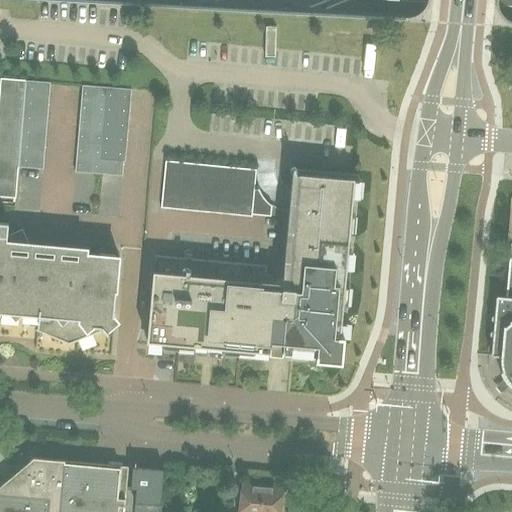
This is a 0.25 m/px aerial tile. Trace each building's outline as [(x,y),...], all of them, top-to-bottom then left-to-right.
[(0,92),(25,94),(26,81),(0,79),(0,92)] [(25,95),(50,97),(51,82),(26,81),(25,94),(25,95)] [(80,100),(105,102),(106,88),(82,86),(80,100)] [(131,90),(106,88),(105,102),(130,104),(131,90)] [(25,95),(25,94),(0,92),(0,105),(24,107),(25,95)] [(49,111),(50,97),(25,95),(24,107),(23,109),(49,111)] [(104,117),(105,102),(80,100),(79,115),(104,117)] [(104,117),(129,119),(130,104),(105,102),(104,117)] [(23,109),(24,107),(0,105),(0,118),(22,120),(23,109)] [(48,126),(49,111),(23,109),(22,120),(22,124),(48,126)] [(103,131),(104,117),(79,115),(78,129),(103,131)] [(103,131),(128,133),(129,119),(104,117),(103,131)] [(22,124),(22,120),(0,118),(0,131),(21,134),(22,124)] [(47,140),(48,126),(22,124),(21,134),(21,138),(47,140)] [(102,146),(103,131),(78,129),(77,144),(102,146)] [(21,138),(21,134),(0,131),(0,144),(20,147),(21,138)] [(102,146),(126,148),(128,133),(103,131),(102,146)] [(46,155),(47,140),(21,138),(20,147),(20,152),(46,155)] [(20,152),(20,147),(0,144),(0,158),(19,160),(20,152)] [(100,160),(102,146),(77,144),(76,158),(100,160)] [(125,162),(126,148),(102,146),(100,160),(124,162),(125,162)] [(45,169),(46,155),(20,152),(19,160),(18,167),(45,169)] [(18,167),(19,160),(0,158),(0,171),(18,173),(18,167)] [(99,174),(100,160),(76,158),(74,173),(99,174)] [(122,176),(124,162),(100,160),(99,174),(122,176)] [(184,211),(188,163),(165,161),(160,208),(184,211)] [(196,212),(200,165),(188,163),(184,211),(196,212)] [(207,213),(211,166),(200,165),(196,212),(207,213)] [(219,214),(223,167),(211,166),(207,213),(219,214)] [(230,215),(235,168),(223,167),(219,214),(230,215)] [(240,216),(244,169),(235,168),(230,215),(240,216)] [(253,214),(256,190),(254,190),(256,170),(244,169),(240,216),(251,217),(251,214),(253,214)] [(281,282),(275,344),(284,344),(283,355),(316,358),(316,363),(341,365),(359,176),(292,170),(282,282),(281,282)] [(0,184),(17,186),(18,173),(0,171),(0,184)] [(0,197),(16,199),(17,186),(0,184),(0,197)] [(256,190),(253,214),(270,216),(272,206),(270,205),(266,202),(263,199),(260,194),(258,190),(256,190)] [(511,198),(510,198),(506,244),(510,244),(506,298),(495,297),(490,356),(498,357),(497,366),(498,373),(501,379),(509,389),(511,389),(511,198)] [(14,256),(29,244),(22,230),(4,240),(5,227),(0,226),(0,313),(23,315),(31,325),(35,325),(35,331),(69,345),(103,332),(101,328),(113,318),(118,259),(83,256),(83,261),(14,256)] [(174,325),(180,259),(154,257),(147,343),(150,343),(153,346),(162,347),(161,350),(172,351),(174,325)] [(206,351),(214,262),(180,259),(174,325),(172,351),(193,353),(194,350),(206,351)] [(243,331),(249,264),(214,262),(206,351),(222,352),(222,355),(241,357),(243,331)] [(275,344),(281,282),(275,282),(266,271),(266,266),(249,264),(243,331),(241,357),(254,358),(254,356),(263,357),(267,354),(270,354),(271,343),(275,344)] [(118,511),(119,505),(125,505),(127,486),(128,486),(129,467),(35,459),(19,473),(0,487),(0,511),(118,511)] [(125,505),(125,511),(161,511),(165,469),(147,468),(134,467),(132,487),(128,486),(127,486),(125,505)] [(261,511),(263,486),(242,484),(240,511),(261,511)] [(261,511),(282,511),(284,488),(263,486),(261,511)]
